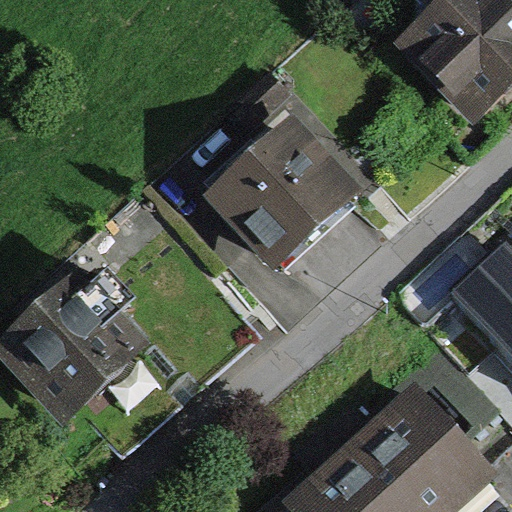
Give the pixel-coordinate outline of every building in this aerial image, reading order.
[(511,0),(458,0),(397,55),(463,129),(511,85),(511,0)] [(302,130),(208,210),(270,282),(364,202),(302,130)] [(450,309),(511,376),(511,264),(504,271),(498,265),(450,309)] [(97,281),(0,356),(0,370),(50,434),(154,354),(97,281)] [(318,481),(285,510),(286,511),(464,511),(495,485),(416,396),(318,481)] [(260,511),(286,511),(285,510),(318,481),(308,470),(260,511)]
